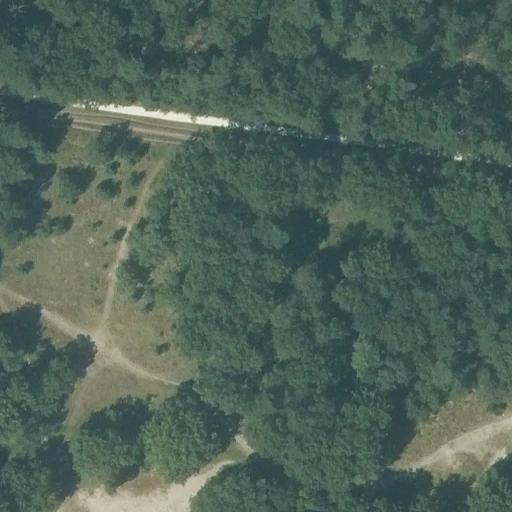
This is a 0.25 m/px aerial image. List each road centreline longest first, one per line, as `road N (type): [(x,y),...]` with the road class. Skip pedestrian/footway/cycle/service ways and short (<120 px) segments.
road 1 (unknown): [(0,113),(511,178)]
road 2 (unknown): [(25,511),(195,141)]
